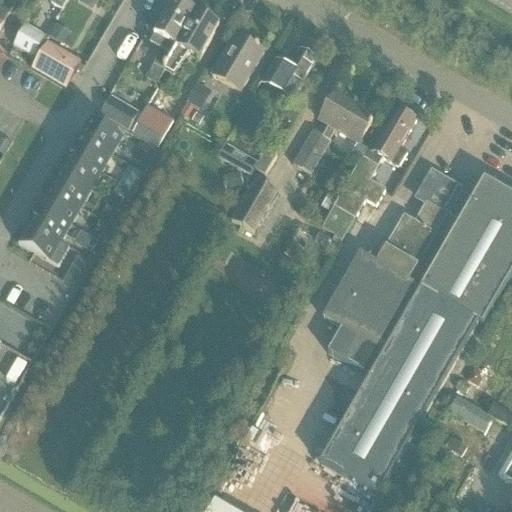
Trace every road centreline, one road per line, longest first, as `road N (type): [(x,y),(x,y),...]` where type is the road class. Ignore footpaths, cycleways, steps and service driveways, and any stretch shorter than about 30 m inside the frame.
road 1 (residential): [(140,0),(0,245)]
road 2 (unclassified): [(511,121),(302,0)]
